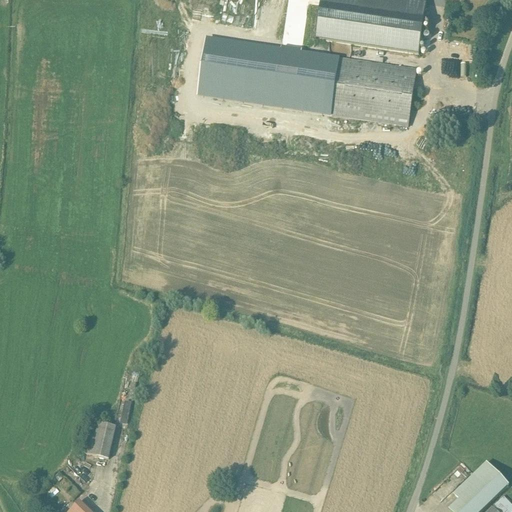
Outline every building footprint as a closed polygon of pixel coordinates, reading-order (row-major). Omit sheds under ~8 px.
[(200,0),(200,20),(207,20),(208,0),(200,0)] [(392,0),(321,0),(316,41),(419,56),(426,5),(392,0)] [(187,97),(210,100),(220,25),(196,22),(187,97)] [(257,33),(258,28),(232,23),(231,28),(257,33)] [(417,71),(339,60),(331,118),(409,129),(417,71)] [(264,108),(273,108),(273,97),(265,96),(264,108)] [(277,111),(276,124),(307,128),(309,115),(277,111)] [(116,429),(90,422),(83,455),(109,461),(116,429)] [(482,511),(509,487),(486,464),(453,496),(459,501),(448,511),(482,511)] [(511,511),(511,505),(504,497),(493,508),(488,511),(511,511)]
